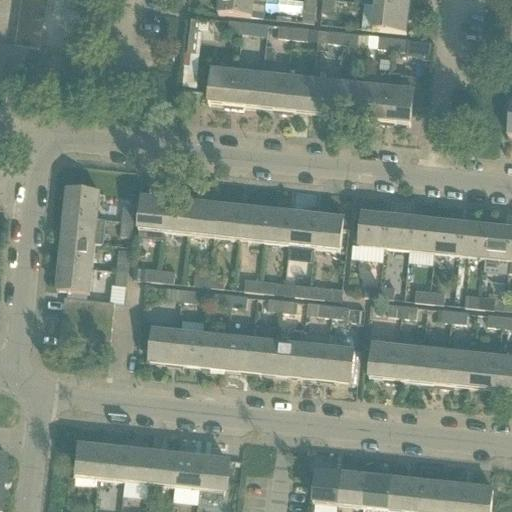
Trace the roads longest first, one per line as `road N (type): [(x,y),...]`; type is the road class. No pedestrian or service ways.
road 1 (residential): [(9,383),(38,153),(61,137),(432,179)]
road 2 (residential): [(40,390),(288,420)]
road 3 (residential): [(288,420),(511,445)]
road 4 (residential): [(450,0),(432,179)]
road 5 (residential): [(40,390),(27,511)]
